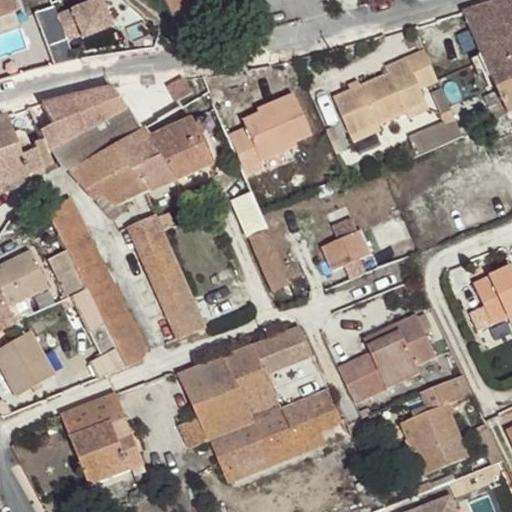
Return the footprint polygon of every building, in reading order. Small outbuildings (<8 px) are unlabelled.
[(0,0),(0,16),(18,10),(14,0),(0,0)] [(97,0),(59,16),(70,42),(84,36),(85,39),(115,27),(103,0),(97,0)] [(162,0),(171,18),(193,8),(189,0),(162,0)] [(511,0),(506,0),(500,2),(511,30),(511,0)] [(511,30),(500,2),(462,14),(474,45),(511,31),(511,30)] [(490,77),(511,68),(511,31),(474,45),(481,58),(472,62),(477,75),(487,71),(490,77)] [(437,83),(424,53),(387,69),(390,76),(333,99),(350,138),(379,126),(406,115),(427,106),(420,90),(437,83)] [(511,115),(511,68),(490,77),(496,93),(484,98),(494,122),(506,117),(507,118),(511,115)] [(191,93),(182,79),(168,86),(177,102),(191,93)] [(177,102),(168,86),(146,99),(158,122),(181,109),(177,102)] [(142,131),(113,88),(40,104),(28,109),(35,126),(12,134),(5,116),(0,118),(0,152),(17,147),(21,157),(36,152),(44,170),(53,166),(49,156),(53,156),(64,170),(111,221),(127,215),(124,205),(145,195),(111,148),(142,131)] [(227,136),(245,181),(263,173),(260,164),(284,155),(282,150),(297,144),(310,138),(292,96),(262,108),(264,112),(256,115),(240,122),(243,129),(227,136)] [(248,240),(266,231),(209,100),(193,111),(248,240)] [(428,113),(427,106),(406,115),(409,121),(428,113)] [(457,128),(450,112),(441,116),(447,132),(457,128)] [(190,122),(169,130),(193,175),(210,167),(190,122)] [(379,126),(350,138),(353,144),(382,133),(379,126)] [(169,130),(147,138),(174,183),(193,175),(169,130)] [(111,148),(145,195),(174,183),(147,138),(142,131),(111,148)] [(412,149),(417,159),(435,151),(431,141),(412,149)] [(260,164),(263,173),(264,176),(303,160),(297,144),(282,150),(284,155),(260,164)] [(17,147),(0,152),(0,185),(19,177),(24,186),(30,181),(46,174),(44,170),(36,152),(21,157),(17,147)] [(0,185),(0,196),(24,186),(19,177),(0,185)] [(90,301),(125,368),(144,360),(143,356),(148,353),(69,201),(46,213),(64,248),(74,270),(85,291),(90,301)] [(176,341),(205,328),(155,218),(125,230),(176,341)] [(290,286),(266,231),(248,240),(272,294),(290,286)] [(332,273),(370,256),(360,233),(322,249),(332,273)] [(55,279),(74,270),(64,248),(45,258),(55,279)] [(0,266),(0,298),(7,312),(50,290),(30,251),(0,266)] [(511,268),(473,285),(484,309),(492,326),(508,319),(509,320),(511,318),(511,268)] [(69,299),(85,291),(74,270),(55,279),(66,300),(69,299)] [(90,301),(85,291),(69,299),(74,308),(90,301)] [(0,331),(13,325),(7,312),(0,298),(0,331)] [(104,377),(125,368),(90,301),(74,308),(101,359),(97,362),(104,377)] [(492,326),(484,309),(470,315),(479,333),(492,326)] [(366,348),(369,355),(387,391),(420,375),(417,369),(437,359),(417,316),(397,326),(399,332),(366,348)] [(55,376),(21,321),(13,325),(20,338),(0,349),(0,372),(15,399),(30,390),(41,384),(55,376)] [(399,332),(397,326),(364,342),(366,348),(399,332)] [(228,485),(348,438),(328,392),(292,407),(274,372),(313,357),(300,329),(197,368),(182,382),(199,420),(210,444),(217,440),(225,459),(219,465),(228,485)] [(352,362),(369,400),(387,391),(369,355),(352,362)] [(352,362),(338,369),(356,407),(369,400),(352,362)] [(182,382),(197,368),(179,375),(182,382)] [(473,397),(463,378),(420,394),(425,408),(428,415),(413,420),(404,424),(425,477),(468,459),(448,408),(473,397)] [(41,384),(30,390),(33,395),(43,389),(41,384)] [(144,467),(116,396),(61,417),(89,489),(144,467)] [(428,415),(425,408),(411,414),(413,420),(428,415)] [(210,444),(199,420),(180,428),(191,451),(210,444)] [(419,479),(425,477),(404,424),(400,426),(408,445),(405,447),(419,479)] [(210,444),(219,465),(225,459),(217,440),(210,444)] [(487,451),(494,467),(504,463),(497,447),(487,451)] [(454,511),(450,500),(420,511),(454,511)]
